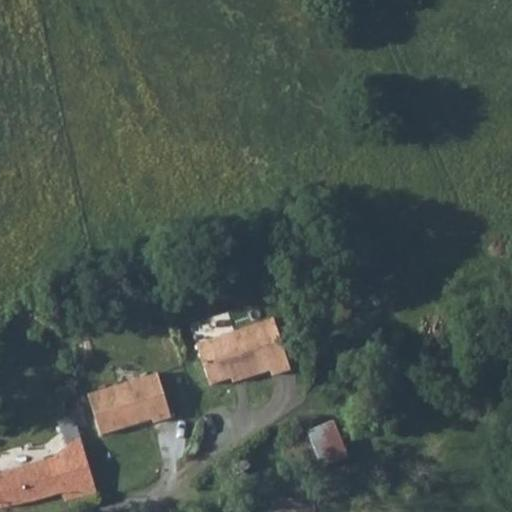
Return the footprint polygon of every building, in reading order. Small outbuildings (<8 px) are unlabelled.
[(244,375),(166,398),(179,439),(212,429),(213,434),(240,426),(241,431),(260,426),(244,375)] [(115,400),(44,417),(53,458),(106,446),(107,449),(125,445),(115,400)] [(269,449),(246,459),(255,478),(277,468),(269,449)] [(15,467),(24,506),(25,511),(45,511),(33,459),(15,467)] [(0,511),(6,511),(24,506),(15,467),(0,473),(0,511)]
